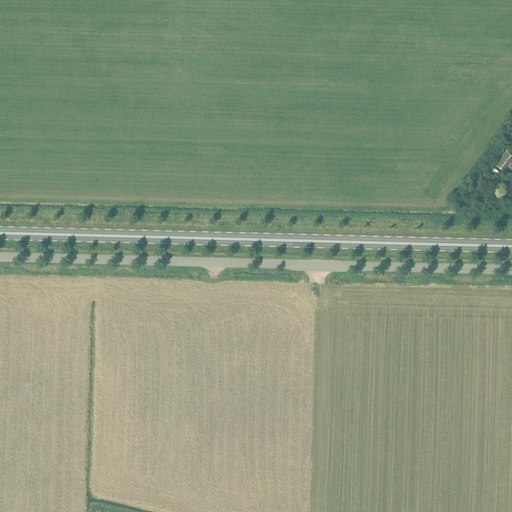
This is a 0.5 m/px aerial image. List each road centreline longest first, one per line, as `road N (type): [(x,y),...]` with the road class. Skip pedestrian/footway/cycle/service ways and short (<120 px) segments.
road 1 (unclassified): [(511,268),(0,254)]
road 2 (primary): [(511,247),(0,234)]
